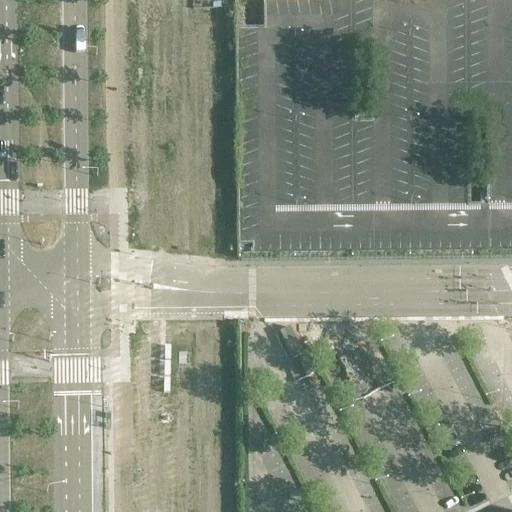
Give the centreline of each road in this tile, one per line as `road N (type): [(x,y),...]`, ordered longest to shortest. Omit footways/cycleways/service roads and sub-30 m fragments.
road 1 (secondary): [(77,281),(75,0)]
road 2 (secondary): [(78,511),(77,281)]
road 3 (secondary): [(0,84),(2,277)]
